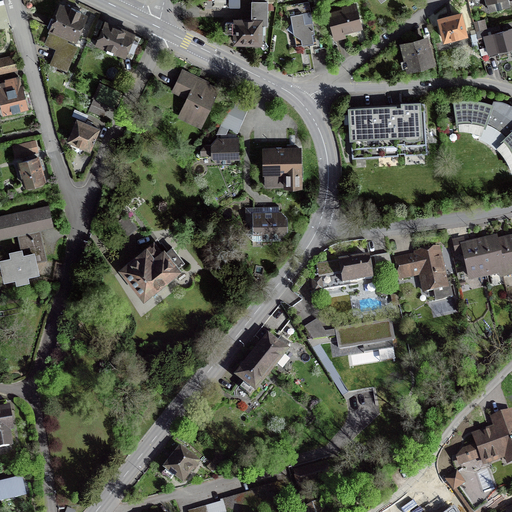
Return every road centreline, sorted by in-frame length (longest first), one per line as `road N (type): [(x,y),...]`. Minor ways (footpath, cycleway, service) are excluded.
road 1 (tertiary): [(95,511),(316,231)]
road 2 (residential): [(85,208),(66,195),(12,0)]
road 3 (residential): [(511,363),(405,490),(373,511)]
road 4 (residential): [(316,231),(511,205)]
road 5 (residential): [(85,208),(159,28)]
road 6 (residential): [(29,393),(85,208)]
road 7 (residential): [(511,90),(471,83),(320,89)]
road 8 (tertiary): [(300,101),(159,28)]
road 9 (residential): [(438,3),(320,89)]
road 10 (tertiary): [(316,231),(328,163),(300,101)]
road 11 (residential): [(51,511),(29,393)]
